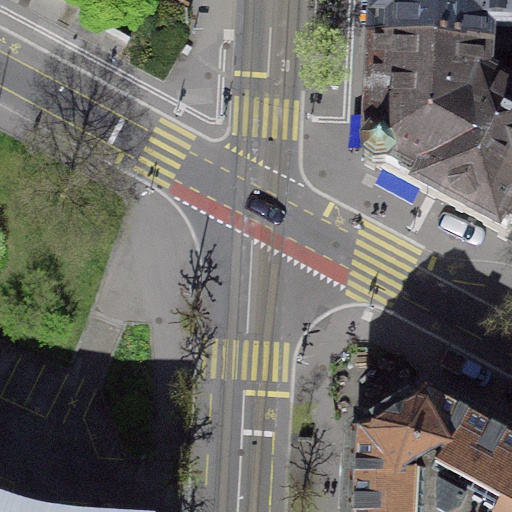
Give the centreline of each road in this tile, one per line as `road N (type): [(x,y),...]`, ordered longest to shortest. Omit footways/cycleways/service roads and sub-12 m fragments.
road 1 (tertiary): [(257,202),(237,511)]
road 2 (tertiary): [(0,63),(257,202)]
road 3 (tertiary): [(257,202),(511,338)]
road 4 (residential): [(257,202),(270,0)]
